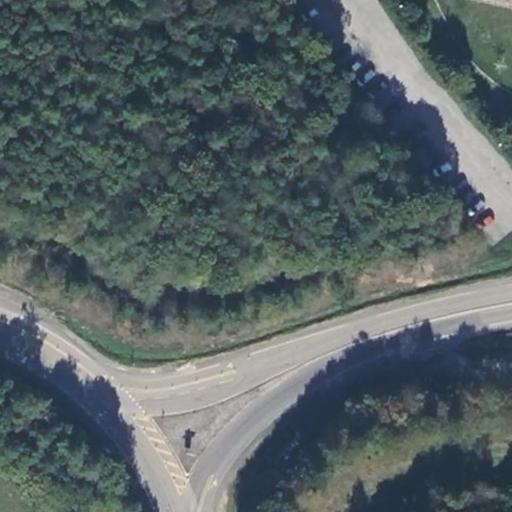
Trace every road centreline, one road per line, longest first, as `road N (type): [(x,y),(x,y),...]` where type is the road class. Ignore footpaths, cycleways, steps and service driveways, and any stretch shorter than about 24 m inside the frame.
road 1 (unclassified): [(511,214),(331,0)]
road 2 (primary): [(362,342),(176,396),(101,394)]
road 3 (primary): [(190,511),(252,423),(362,342)]
road 4 (primary): [(362,342),(511,307)]
road 5 (primary): [(180,511),(150,453),(101,394)]
road 6 (primary): [(101,394),(0,330)]
